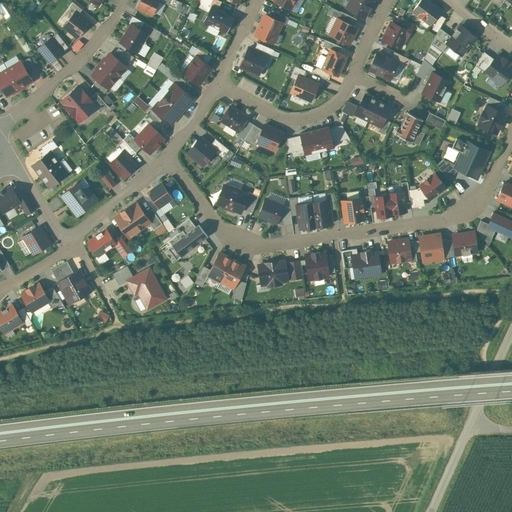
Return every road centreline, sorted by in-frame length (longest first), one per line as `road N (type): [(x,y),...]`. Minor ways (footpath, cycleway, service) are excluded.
road 1 (trunk): [(511,377),(0,427)]
road 2 (trunk): [(0,439),(511,389)]
road 3 (residential): [(166,159),(223,234),(253,247),(458,216),(483,200),(511,136)]
road 4 (residential): [(387,0),(352,75),(322,113),(287,120),(216,86)]
road 5 (unclassified): [(511,330),(430,511)]
road 6 (residential): [(0,125),(77,62),(124,0)]
road 7 (residential): [(63,239),(166,159)]
